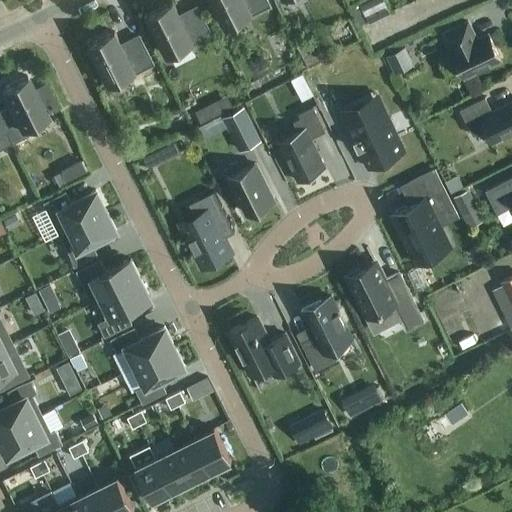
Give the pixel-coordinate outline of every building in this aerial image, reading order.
[(266,0),(213,0),(226,25),(268,4),(266,0)] [(184,13),(180,17),(172,2),(148,14),(168,54),(210,33),(197,6),(184,13)] [(449,50),(463,79),(502,60),(488,31),(477,36),(468,18),(442,31),(451,49),(449,50)] [(114,31),(90,43),(110,84),(152,63),(138,36),(126,42),(122,46),(114,31)] [(414,64),(405,46),(385,55),(394,73),(414,64)] [(294,90),(305,83),(300,74),(289,80),(294,90)] [(26,75),(1,87),(12,109),(0,115),(0,121),(10,141),(25,134),(22,128),(46,115),(26,75)] [(227,95),(195,110),(201,122),(232,107),(227,95)] [(458,110),(471,136),(484,129),(490,143),(511,132),(511,101),(490,112),(483,97),(458,110)] [(378,101),(343,118),(367,165),(402,148),(378,101)] [(306,124),(278,138),(299,179),(327,165),(312,136),(327,129),(314,104),(300,111),(306,124)] [(245,107),(224,117),(241,152),(262,141),(245,107)] [(0,121),(0,146),(10,141),(0,121)] [(175,140),(161,147),(166,158),(180,151),(175,140)] [(276,201),(256,161),(226,176),(246,216),(276,201)] [(408,204),(390,213),(416,265),(452,247),(434,211),(452,201),(435,167),(398,185),(408,204)] [(511,203),(511,175),(485,188),(496,212),(511,203)] [(451,193),(464,187),(458,176),(445,182),(451,193)] [(469,189),(454,196),(463,214),(470,229),(485,222),(477,206),(469,189)] [(65,191),(43,201),(59,233),(106,210),(96,190),(71,202),(69,198),(65,191)] [(204,217),(180,229),(200,268),(213,263),(214,264),(227,258),(219,243),(232,237),(212,196),(198,204),(204,217)] [(106,210),(59,233),(75,265),(97,254),(93,246),(91,242),(116,230),(106,210)] [(15,213),(2,220),(7,230),(20,223),(15,213)] [(390,271),(381,253),(354,266),(375,307),(401,294),(414,320),(429,312),(405,264),(390,271)] [(99,259),(77,270),(93,303),(98,301),(97,300),(140,278),(130,258),(105,270),(99,259)] [(511,276),(500,283),(511,307),(511,276)] [(140,278),(97,300),(98,301),(106,318),(99,322),(105,335),(131,322),(125,311),(150,298),(140,278)] [(353,338),(332,296),(303,310),(315,335),(302,341),(317,370),(337,359),(332,348),(353,338)] [(270,366),(275,375),(300,362),(285,332),(269,340),(256,315),(229,329),(252,375),(270,366)] [(0,348),(12,343),(0,319),(0,348)] [(137,367),(175,348),(164,328),(139,341),(134,329),(111,340),(117,353),(127,348),(137,367)] [(69,355),(80,350),(75,340),(64,345),(69,355)] [(12,343),(0,348),(0,375),(5,385),(27,374),(12,343)] [(185,369),(175,348),(137,367),(146,387),(137,391),(143,404),(165,393),(160,381),(185,369)] [(76,370),(87,364),(80,351),(70,357),(76,370)] [(62,379),(74,373),(68,361),(56,367),(62,379)] [(0,408),(0,434),(36,416),(26,397),(36,392),(30,380),(7,391),(13,402),(0,408)] [(173,394),(178,404),(185,401),(180,390),(173,394)] [(171,407),(178,404),(173,394),(166,397),(171,407)] [(134,413),(139,423),(147,419),(142,409),(134,413)] [(85,428),(97,422),(92,413),(80,419),(85,428)] [(132,427),(139,423),(134,413),(127,417),(132,427)] [(0,434),(0,438),(8,455),(33,443),(39,454),(61,443),(55,430),(46,435),(36,416),(0,434)] [(212,423),(193,433),(209,466),(229,456),(212,423)] [(193,433),(173,443),(190,476),(209,466),(193,433)] [(76,443),(81,453),(88,449),(83,439),(76,443)] [(74,456),(81,453),(76,443),(68,447),(74,456)] [(190,476),(173,443),(154,453),(170,486),(190,476)] [(154,453),(134,463),(151,496),(170,486),(154,453)] [(37,462),(43,473),(50,469),(45,458),(37,462)] [(36,476),(43,473),(37,462),(31,465),(36,476)] [(116,473),(96,483),(110,511),(118,511),(132,505),(116,473)] [(110,511),(96,483),(76,493),(86,511),(110,511)] [(86,511),(76,493),(57,503),(61,511),(86,511)] [(61,511),(57,503),(38,511),(61,511)]
